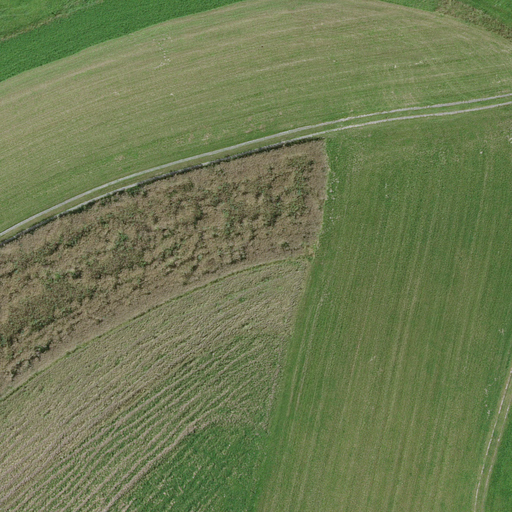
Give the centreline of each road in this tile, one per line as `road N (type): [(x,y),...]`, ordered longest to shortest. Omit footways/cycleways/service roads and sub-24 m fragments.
road 1 (track): [(511,103),(312,137),(136,186),(0,250)]
road 2 (track): [(511,390),(480,511)]
